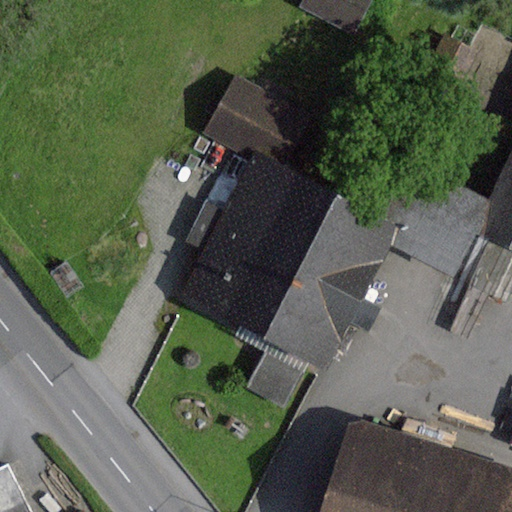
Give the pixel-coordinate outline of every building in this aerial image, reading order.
[(327,0),(367,14),(371,0),(327,0)] [(314,110),(248,78),(222,130),(241,139),(268,153),(288,163),(314,110)] [(288,163),(268,153),(200,289),(334,355),(402,219),(288,163)] [(511,181),(493,221),(511,230),(511,181)] [(511,511),(511,466),(365,421),(336,511),(511,511)] [(0,471),(0,511),(42,511),(18,463),(0,471)]
